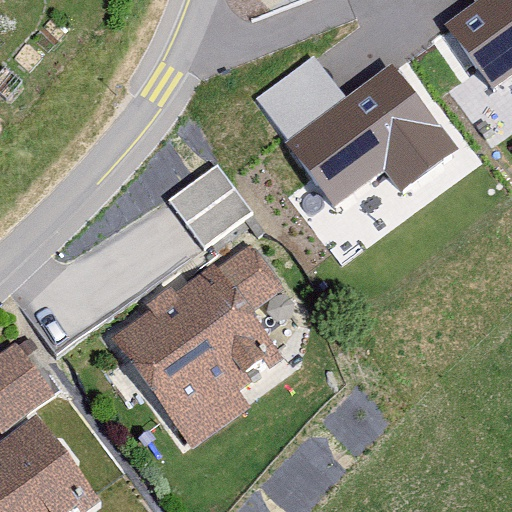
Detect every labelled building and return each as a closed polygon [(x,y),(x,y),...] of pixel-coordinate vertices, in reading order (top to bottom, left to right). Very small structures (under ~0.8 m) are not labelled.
[(444,24),(493,91),(511,76),(511,0),(475,0),(474,1),(444,24)] [(287,139),(345,96),(314,54),(256,97),(287,139)] [(458,148),(389,60),(345,96),(287,139),(283,143),(334,208),(384,168),(402,192),(458,148)] [(218,165),(169,201),(204,250),(254,214),(218,165)] [(114,341),(191,452),(255,409),(241,389),(283,360),(248,310),(280,288),(251,246),(114,341)] [(18,344),(0,356),(0,431),(1,433),(54,395),(18,344)] [(34,417),(0,442),(0,511),(103,511),(105,511),(34,417)]
